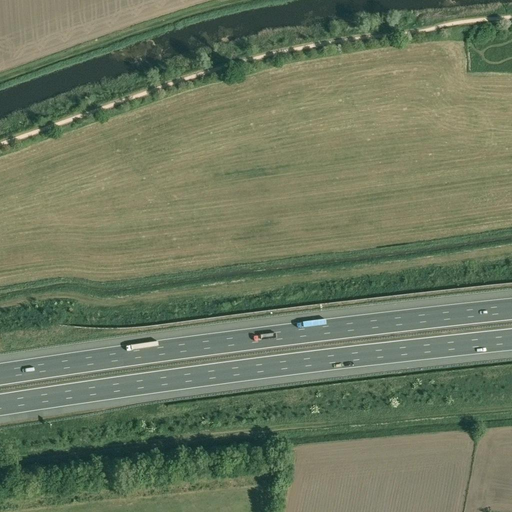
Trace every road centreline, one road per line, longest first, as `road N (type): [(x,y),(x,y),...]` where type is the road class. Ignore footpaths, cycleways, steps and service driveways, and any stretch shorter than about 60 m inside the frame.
road 1 (motorway): [(511,309),(0,374)]
road 2 (motorway): [(0,405),(511,340)]
